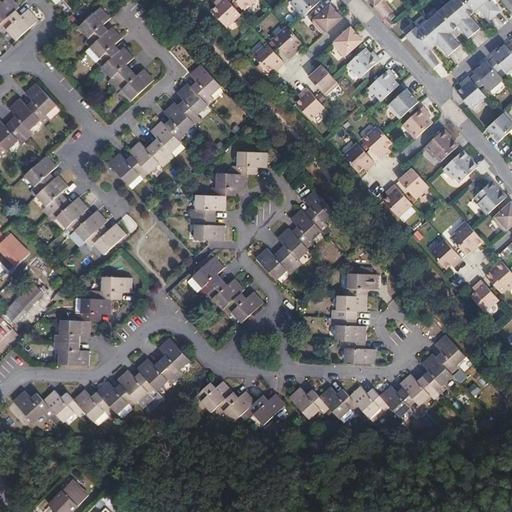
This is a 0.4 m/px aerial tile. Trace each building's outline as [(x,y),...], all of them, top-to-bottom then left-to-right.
[(6,0),(3,4),(0,0),(0,25),(20,7),(12,0),(6,0)] [(240,15),(227,0),(218,0),(215,3),(217,7),(212,11),(227,28),(240,15)] [(255,0),(234,0),(244,10),(255,0)] [(303,17),(320,2),(317,0),(294,0),(291,3),(303,17)] [(366,0),(367,0),(366,0),(370,0),(375,5),(373,7),(383,19),(388,15),(394,9),(385,0),(366,0)] [(475,13),(463,0),(453,0),(449,4),(476,35),(482,30),(476,23),(471,16),(475,13)] [(496,17),(481,0),(463,0),(475,13),(478,10),(484,16),(490,23),(496,17)] [(481,0),(496,17),(501,13),(495,6),(489,0),(481,0)] [(449,4),(439,13),(454,30),(458,27),(464,34),(469,40),(476,35),(449,4)] [(324,35),(342,19),(330,6),(312,22),(324,35)] [(20,7),(0,25),(0,30),(3,33),(6,30),(17,41),(39,20),(29,10),(21,17),(16,11),(20,8),(20,7)] [(85,42),(90,48),(108,31),(103,26),(111,19),(100,8),(79,28),(89,39),(85,42)] [(478,10),(475,13),(480,19),(484,16),(478,10)] [(439,13),(429,21),(455,52),(461,48),(455,41),(450,35),(454,30),(439,13)] [(480,19),(475,13),(471,16),(476,23),(480,19)] [(388,15),(383,19),(391,27),(396,23),(388,15)] [(429,21),(419,30),(434,48),(438,44),(444,51),(449,57),(455,52),(429,21)] [(122,39),(112,27),(108,31),(90,48),(100,59),(97,62),(102,68),(120,51),(115,45),(122,39)] [(302,43),(287,27),(272,40),(289,60),(292,57),(295,54),(293,51),(302,43)] [(454,30),(460,37),(464,34),(458,27),(454,30)] [(363,41),(351,28),(332,45),(344,58),(363,41)] [(419,30),(417,28),(406,37),(434,70),(440,65),(435,59),(429,52),(434,48),(419,30)] [(460,37),(454,30),(450,35),(455,41),(460,37)] [(285,64),(268,44),(254,57),(268,74),(274,68),(277,71),(281,67),(285,64)] [(434,48),(440,54),(444,51),(438,44),(434,48)] [(120,51),(102,68),(112,79),(108,82),(113,88),(132,71),(127,65),(134,59),(124,47),(120,51)] [(100,59),(90,48),(86,51),(96,63),(97,62),(100,59)] [(440,55),(440,54),(434,48),(429,52),(435,59),(440,55)] [(511,72),(511,52),(508,48),(494,60),(508,76),(511,72)] [(372,57),(365,49),(348,65),(361,79),(381,61),(375,54),(372,57)] [(129,64),(138,73),(143,69),(134,59),(129,64)] [(503,80),(489,63),(476,75),(489,91),(503,80)] [(222,87),(202,64),(190,75),(197,83),(192,87),(209,106),(214,101),(211,97),(222,87)] [(323,93),(336,81),(334,78),(322,65),(308,77),(311,80),(323,93)] [(368,87),(382,102),(399,86),(391,78),(394,75),(388,69),(368,87)] [(132,71),(113,88),(114,88),(119,93),(118,94),(129,104),(154,80),(144,70),(137,76),(132,71)] [(471,109),(486,97),(468,76),(460,83),(463,87),(457,92),(471,109)] [(27,106),(41,121),(44,124),(49,119),(46,116),(57,106),(37,84),(26,94),(33,101),(27,106)] [(192,87),(188,84),(177,94),(184,102),(179,106),(196,125),(201,120),(198,116),(209,106),(192,87)] [(309,119),(324,106),(306,87),(297,95),(300,98),(295,103),(309,119)] [(401,118),(418,104),(405,90),(389,104),(401,118)] [(11,122),(28,140),(33,135),(29,131),(41,121),(27,106),(21,99),(9,110),(16,117),(11,122)] [(184,135),(196,125),(179,106),(175,102),(164,113),(171,120),(166,125),(183,143),(188,139),(184,135)] [(415,139),(431,125),(423,116),(426,113),(421,107),(402,124),(415,139)] [(511,130),(511,120),(505,112),(502,115),(489,127),(501,140),(511,130)] [(0,142),(8,151),(19,142),(22,145),(28,140),(11,122),(5,127),(0,120),(0,142)] [(171,154),(183,143),(166,125),(162,121),(151,132),(158,140),(153,144),(169,163),(174,158),(171,154)] [(362,140),(380,159),(383,157),(386,154),(383,151),(392,142),(377,126),(362,140)] [(445,129),(426,147),(435,157),(437,155),(442,160),(459,145),(445,129)] [(0,154),(2,157),(8,151),(0,142),(0,154)] [(163,168),(169,163),(153,144),(147,150),(140,142),(129,153),(133,156),(150,174),(160,165),(163,168)] [(364,168),(367,171),(372,167),(376,164),(358,144),(343,157),(358,173),(364,168)] [(464,150),(445,168),(455,178),(457,176),(462,182),(479,166),(464,150)] [(248,174),(257,175),(258,168),(267,168),(268,153),(238,152),(237,167),(232,167),(232,174),(248,174)] [(144,180),(150,174),(133,156),(127,162),(120,154),(110,164),(134,191),(145,181),(144,180)] [(31,191),(36,196),(55,179),(50,174),(57,167),(47,156),(25,176),(35,187),(31,191)] [(413,197),(427,184),(413,169),(400,180),(400,181),(399,181),(413,197)] [(232,174),(217,173),(217,189),(212,189),(212,196),(227,196),(235,196),(237,197),(237,190),(247,190),(248,174),(232,174)] [(43,211),(48,216),(66,199),(61,194),(69,187),(59,175),(55,179),(36,196),(47,208),(43,211)] [(478,204),(488,215),(507,198),(492,182),(475,197),(480,202),(478,204)] [(398,217),(413,204),(395,185),(392,188),(389,191),(388,190),(385,192),(387,195),(382,200),(398,217)] [(336,213),(316,190),(305,201),(311,208),(306,214),(323,232),(329,227),(325,223),(336,213)] [(227,196),(212,196),(196,195),(195,211),(191,211),(190,217),(216,218),(216,212),(226,212),(227,196)] [(57,218),(67,229),(85,212),(89,209),(79,198),(72,205),(66,199),(48,216),(53,222),(57,218)] [(506,232),(511,226),(511,207),(510,205),(495,219),(506,232)] [(323,232),(306,214),(303,210),(291,220),(298,228),(293,232),(310,251),(316,246),(312,242),(323,232)] [(75,231),(86,242),(104,225),(108,222),(97,211),(90,218),(85,212),(67,229),(72,234),(75,231)] [(216,218),(190,217),(190,225),(195,225),(195,240),(209,241),(209,240),(225,241),(225,227),(215,226),(216,218)] [(452,239),(467,256),(472,252),(484,242),(466,222),(455,232),(457,234),(452,239)] [(104,225),(86,242),(91,248),(94,244),(105,255),(126,235),(116,224),(109,231),(104,225)] [(299,261),(310,251),(293,232),(290,229),(278,239),(285,246),(280,251),(297,270),(302,265),(299,261)] [(30,253),(11,234),(6,239),(0,244),(0,259),(12,272),(30,253)] [(428,249),(433,253),(445,237),(440,234),(428,249)] [(452,265),(454,269),(463,260),(446,242),(431,254),(446,271),(452,265)] [(291,275),(297,270),(280,251),(274,257),(267,249),(257,259),(277,281),(288,271),(291,275)] [(195,268),(199,272),(213,259),(210,256),(204,262),(203,261),(195,268)] [(204,297),(222,280),(218,275),(225,268),(215,257),(213,259),(199,272),(193,278),(203,288),(199,292),(204,297)] [(509,291),(511,288),(511,272),(502,262),(486,276),(501,294),(507,289),(509,291)] [(343,296),(368,297),(368,290),(378,290),(379,275),(349,274),(348,289),(343,289),(343,290),(343,296)] [(57,294),(61,298),(79,279),(74,275),(57,294)] [(97,299),(111,300),(122,300),(122,293),(132,294),(132,279),(103,277),(102,292),(97,292),(97,299)] [(203,288),(193,278),(190,281),(199,292),(203,288)] [(241,293),(245,290),(235,279),(228,286),(222,280),(204,297),(209,303),(213,300),(223,310),(241,293)] [(485,313),(500,301),(481,280),(473,288),(476,292),(470,297),(485,313)] [(43,294),(32,283),(2,314),(8,319),(9,317),(16,324),(43,294)] [(247,299),(241,293),(223,310),(223,311),(228,316),(232,313),(242,324),(264,303),(254,292),(247,299)] [(367,312),(368,297),(343,296),(338,295),(337,311),(332,311),(332,318),(357,319),(357,312),(367,312)] [(76,321),(91,321),(101,322),(101,315),(111,315),(111,300),(97,299),(82,298),(81,314),(76,314),(76,321)] [(357,319),(332,318),(331,325),(336,325),(336,340),(341,340),(366,341),(366,326),(356,326),(357,319)] [(55,335),(55,342),(80,343),(80,336),(90,337),(91,321),(76,321),(61,320),(60,335),(55,335)] [(467,357),(447,335),(436,346),(442,353),(437,358),(454,376),(459,372),(456,368),(467,357)] [(161,361),(178,380),(183,375),(180,371),(191,361),(170,339),(159,349),(166,357),(161,361)] [(345,348),(345,363),(375,364),(375,349),(365,349),(366,341),(341,340),(340,348),(345,348)] [(60,350),(59,365),(89,366),(90,351),(80,351),(80,343),(55,342),(55,350),(60,350)] [(454,376),(437,358),(434,355),(422,365),(429,372),(424,377),(441,395),(446,391),(443,387),(454,376)] [(141,373),(158,391),(169,382),(172,385),(178,380),(161,361),(155,367),(149,360),(138,370),(141,373)] [(118,381),(121,385),(138,403),(149,393),(153,396),(158,391),(141,373),(135,378),(129,371),(118,381)] [(435,401),(441,395),(424,377),(418,382),(411,375),(401,385),(404,389),(421,407),(432,397),(435,401)] [(201,402),(211,413),(233,393),(223,382),(216,388),(211,382),(193,400),(198,405),(201,402)] [(98,393),(115,411),(119,415),(129,405),(133,408),(138,403),(121,385),(116,390),(109,383),(98,393)] [(385,413),(391,408),(381,397),(374,389),(368,394),(361,387),(351,397),(361,408),(371,419),(381,409),(385,413)] [(415,413),(421,407),(404,389),(398,394),(392,387),(381,397),(391,408),(401,419),(412,409),(415,413)] [(331,409),(320,398),(314,390),(308,396),(301,388),(291,398),(311,420),(321,411),(325,414),(331,409)] [(361,408),(351,397),(344,389),(338,395),(331,388),(320,398),(331,409),(341,420),(352,410),(355,414),(361,408)] [(63,421),(65,423),(76,414),(79,418),(85,412),(75,401),(68,393),(62,398),(55,391),(44,401),(55,412),(63,421)] [(75,401),(85,412),(96,423),(106,413),(109,417),(115,411),(98,393),(92,399),(86,391),(75,401)] [(44,401),(38,394),(32,400),(25,392),(15,403),(35,424),(45,414),(49,418),(49,417),(55,412),(44,401)] [(233,393),(211,413),(212,413),(215,410),(221,416),(224,412),(234,423),(245,412),(256,402),(246,392),(239,398),(233,393)] [(256,402),(245,412),(251,419),(255,415),(265,426),(287,406),(277,394),(269,401),(263,395),(256,402)] [(133,408),(129,405),(119,415),(122,419),(133,408)] [(113,421),(119,415),(115,411),(109,417),(113,421)] [(63,421),(55,412),(49,417),(57,426),(63,421)] [(99,427),(109,417),(106,413),(96,423),(99,427)] [(72,511),(89,495),(73,479),(50,504),(58,511),(72,511)]
